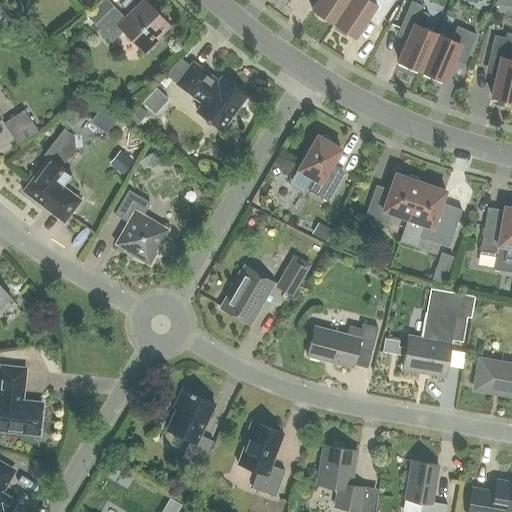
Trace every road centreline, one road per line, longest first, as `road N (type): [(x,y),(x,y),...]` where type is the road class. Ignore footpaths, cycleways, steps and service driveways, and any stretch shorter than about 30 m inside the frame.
road 1 (residential): [(161,326),(302,395),(511,436)]
road 2 (residential): [(161,326),(307,73)]
road 3 (residential): [(511,157),(407,125),(307,73)]
road 4 (residential): [(52,511),(161,326)]
road 5 (residential): [(0,225),(161,326)]
